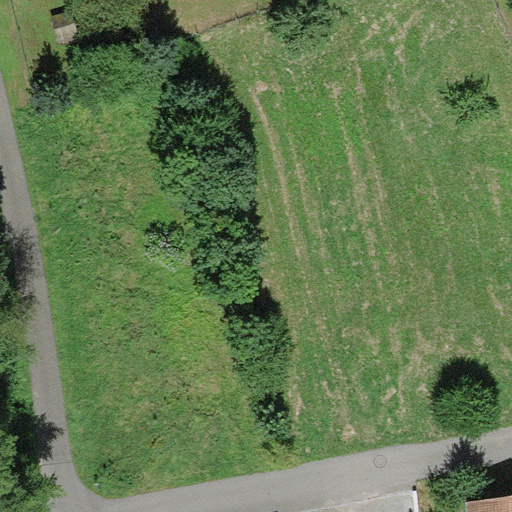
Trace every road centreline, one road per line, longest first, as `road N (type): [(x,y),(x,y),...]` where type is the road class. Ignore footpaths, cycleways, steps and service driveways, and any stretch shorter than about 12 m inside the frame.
road 1 (residential): [(99,511),(511,437)]
road 2 (residential): [(0,134),(71,511)]
